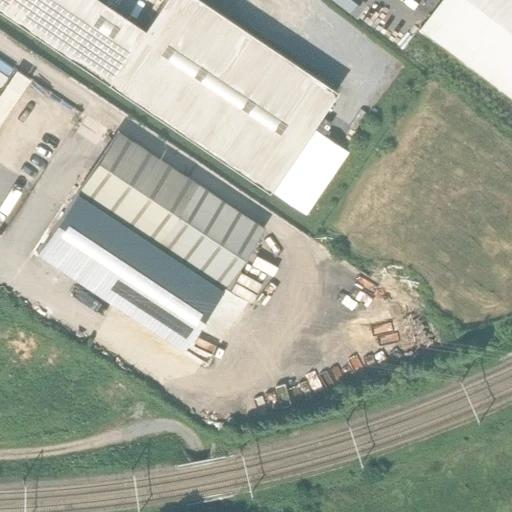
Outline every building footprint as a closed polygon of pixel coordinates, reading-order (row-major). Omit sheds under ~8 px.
[(0,0),(0,12),(268,194),(336,92),(199,0),(164,0),(150,21),(144,31),(96,0),(0,0)] [(511,0),(438,0),(416,31),(511,101),(511,0)] [(0,81),(3,83),(14,63),(0,55),(0,81)] [(15,70),(0,91),(0,122),(29,79),(23,75),(15,70)] [(118,131),(76,193),(223,291),(264,229),(118,131)] [(265,233),(251,253),(259,258),(273,238),(265,233)]
